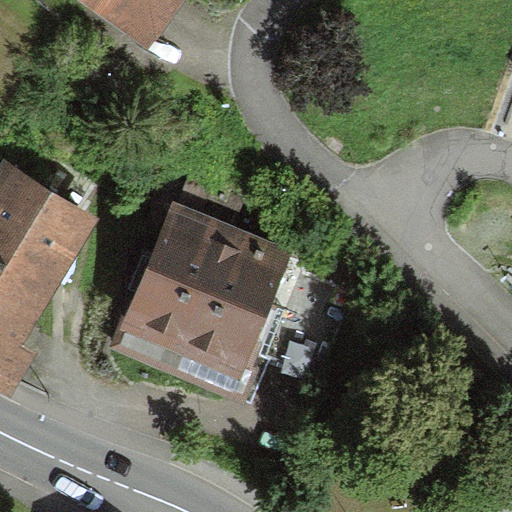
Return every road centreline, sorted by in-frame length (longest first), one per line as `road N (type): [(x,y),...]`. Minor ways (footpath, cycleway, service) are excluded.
road 1 (residential): [(511,332),(402,208),(414,175),(443,157),(511,161)]
road 2 (secondary): [(0,430),(175,511)]
